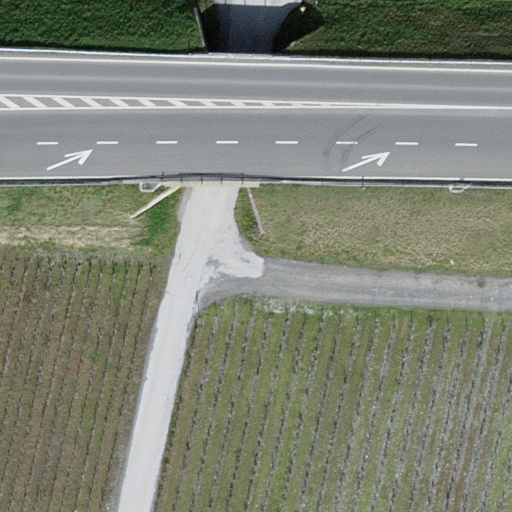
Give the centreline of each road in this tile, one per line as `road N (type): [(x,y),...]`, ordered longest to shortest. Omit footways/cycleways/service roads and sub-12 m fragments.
road 1 (track): [(148,511),(260,0)]
road 2 (primary): [(511,120),(0,85)]
road 3 (primary): [(0,133),(511,126)]
road 4 (track): [(198,283),(511,299)]
